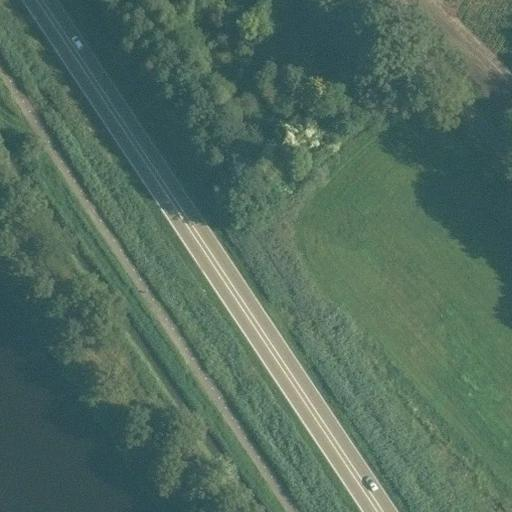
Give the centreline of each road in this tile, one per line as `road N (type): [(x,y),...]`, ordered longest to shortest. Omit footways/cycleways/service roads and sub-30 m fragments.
road 1 (primary): [(378,511),(37,0)]
road 2 (unclassified): [(511,143),(383,0)]
